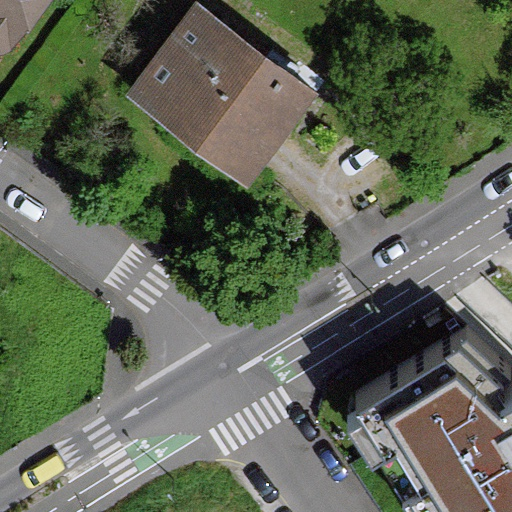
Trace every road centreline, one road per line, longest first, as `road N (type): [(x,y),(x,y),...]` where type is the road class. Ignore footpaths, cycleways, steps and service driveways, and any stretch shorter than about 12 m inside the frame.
road 1 (tertiary): [(511,177),(220,359)]
road 2 (residential): [(220,359),(173,303),(0,175)]
road 3 (tertiary): [(220,359),(0,499)]
road 4 (residential): [(220,359),(323,511)]
